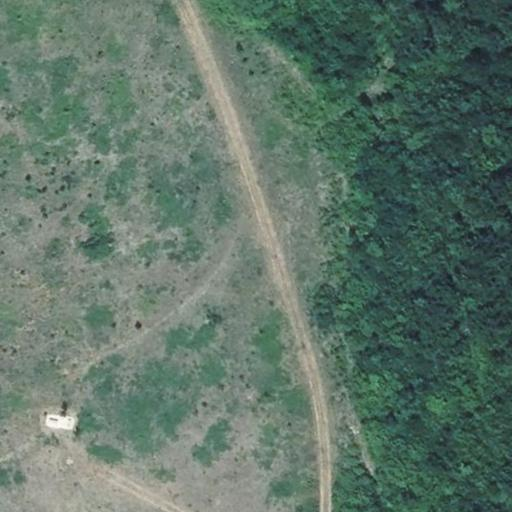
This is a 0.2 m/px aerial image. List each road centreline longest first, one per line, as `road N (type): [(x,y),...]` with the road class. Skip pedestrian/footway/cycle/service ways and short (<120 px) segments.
road 1 (track): [(382,511),(343,395),(286,276),(189,0)]
road 2 (track): [(324,361),(327,511)]
